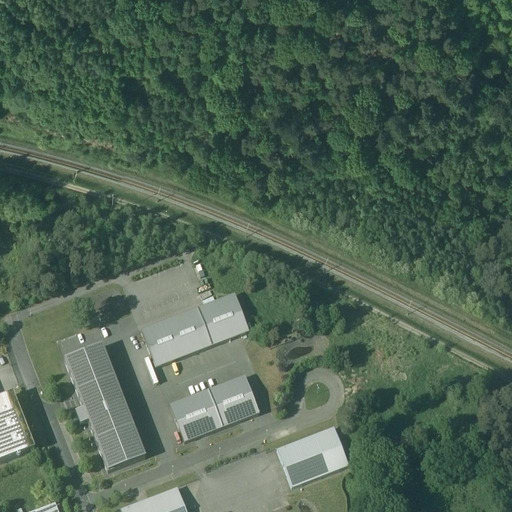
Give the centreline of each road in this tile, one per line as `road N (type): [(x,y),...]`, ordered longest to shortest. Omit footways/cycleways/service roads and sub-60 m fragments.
road 1 (track): [(0,167),(165,215),(511,382)]
road 2 (unclassified): [(85,511),(13,328)]
